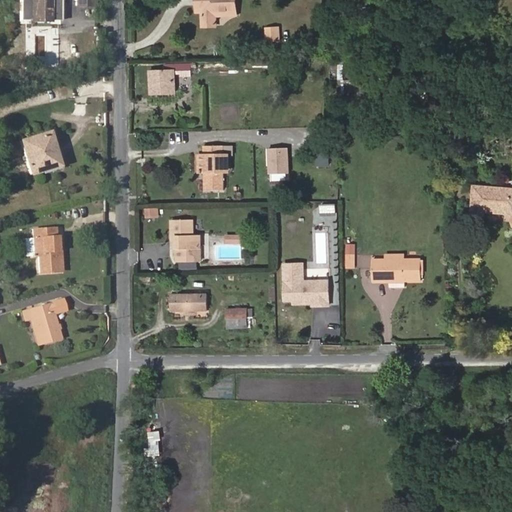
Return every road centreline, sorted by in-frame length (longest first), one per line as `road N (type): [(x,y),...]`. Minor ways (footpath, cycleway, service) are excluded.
road 1 (residential): [(124,359),(511,359)]
road 2 (residential): [(124,359),(118,0)]
road 3 (residential): [(117,511),(124,359)]
road 4 (residential): [(0,391),(124,359)]
